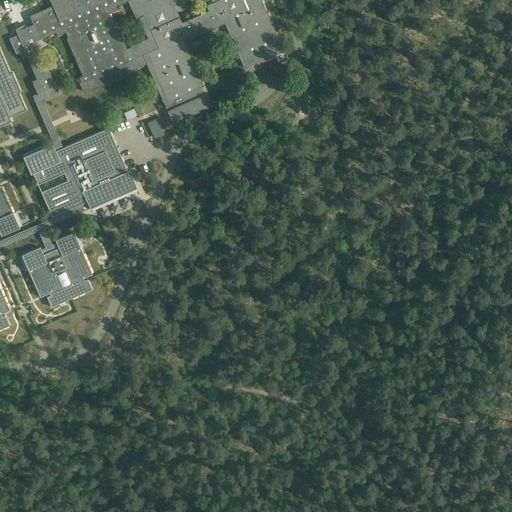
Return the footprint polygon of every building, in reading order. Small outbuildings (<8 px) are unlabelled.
[(8,39),(14,55),(19,52),(22,59),(27,57),(37,79),(32,81),(38,94),(55,86),(35,41),(56,32),(57,36),(65,32),(68,38),(66,38),(83,76),(79,77),(79,78),(77,79),(83,91),(89,89),(90,91),(91,90),(91,91),(101,86),(102,85),(103,86),(112,81),(114,80),(114,81),(123,76),(125,75),(125,76),(135,72),(135,71),(136,71),(135,69),(146,64),(164,104),(164,103),(165,106),(167,111),(173,123),(212,105),(206,93),(204,94),(201,87),(203,85),(184,41),(225,23),(244,68),(283,50),(261,0),(50,0),(53,6),(29,16),(33,24),(21,29),(20,27),(15,29),(18,35),(8,39)] [(27,21),(21,8),(11,14),(17,26),(27,21)] [(0,126),(11,121),(9,117),(26,110),(18,92),(21,91),(13,73),(11,73),(0,48),(0,126)] [(51,146),(23,158),(27,165),(31,175),(33,174),(38,185),(64,173),(68,180),(41,192),(52,217),(87,201),(88,202),(90,207),(90,208),(137,188),(137,187),(130,170),(127,171),(127,170),(109,129),(108,128),(63,148),(44,106),(47,99),(60,93),(57,87),(56,87),(55,86),(38,94),(32,96),(45,125),(47,130),(55,147),(53,148),(52,145),(51,146)] [(79,114),(66,118),(67,124),(60,126),(61,130),(70,127),(71,131),(83,127),(79,114)] [(124,120),(128,128),(138,123),(135,116),(124,120)] [(1,186),(0,186),(0,232),(2,236),(20,228),(1,186)] [(84,278),(93,274),(74,232),(56,240),(59,248),(44,255),(41,247),(23,256),(41,297),(50,293),(51,295),(48,296),(52,307),(75,297),(93,289),(88,279),(85,280),(84,278)] [(2,314),(11,310),(0,285),(0,329),(11,325),(6,315),(3,317),(2,314)]
